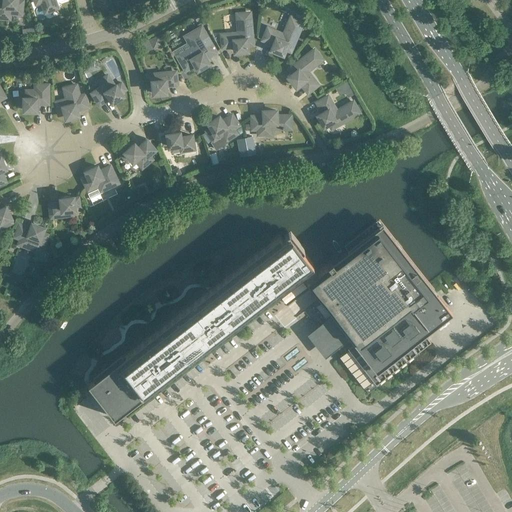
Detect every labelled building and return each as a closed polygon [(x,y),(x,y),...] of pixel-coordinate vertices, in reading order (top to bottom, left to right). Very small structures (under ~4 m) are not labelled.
[(0,0),(0,17),(9,18),(9,12),(21,13),(22,1),(16,1),(16,0),(0,0)] [(35,0),(36,3),(42,1),(46,12),(57,7),(54,0),(35,0)] [(122,0),(126,8),(127,7),(128,9),(137,5),(134,0),(122,0)] [(237,14),(239,33),(222,35),(223,47),(235,46),(235,51),(247,50),(247,44),(252,44),(249,13),(237,14)] [(263,39),(274,44),(272,49),(283,54),(285,48),(290,51),(302,22),(291,17),(284,35),(268,28),(263,39)] [(186,36),(192,46),(177,55),(185,69),(195,64),(198,69),(208,63),(205,58),(216,52),(201,27),(186,36)] [(159,36),(150,39),(154,49),(163,45),(159,36)] [(289,77),(296,86),(301,83),(308,92),(317,84),(307,71),(322,59),(314,49),(290,69),(293,73),(289,77)] [(90,61),(81,63),(83,72),(92,69),(90,61)] [(176,84),(175,72),(154,74),(154,72),(146,73),(148,91),(153,90),(154,92),(166,91),(165,85),(176,84)] [(113,85),(110,80),(107,76),(97,82),(100,87),(93,92),(99,102),(109,96),(112,101),(122,94),(121,92),(126,89),(121,82),(117,85),(116,84),(113,85)] [(348,82),(339,87),(343,94),(346,95),(353,91),(348,82)] [(18,107),(24,107),(24,109),(36,109),(36,103),(48,103),(48,85),(36,85),(36,91),(27,91),(27,96),(24,96),(24,98),(18,98),(18,107)] [(64,88),(67,99),(56,102),(59,114),(65,112),(66,118),(78,115),(76,109),(88,106),(84,95),(79,96),(76,85),(64,88)] [(336,111),(328,96),(317,102),(323,112),(318,115),(324,125),(329,123),(332,128),(359,112),(353,102),(336,111)] [(264,110),(264,116),(252,116),(252,128),(258,128),(258,134),(270,134),(270,128),(290,128),(290,116),(276,116),(276,110),(264,110)] [(207,131),(213,141),(211,142),(216,149),(227,142),(226,140),(236,133),(233,128),(238,125),(232,115),(222,121),(219,116),(209,123),(212,128),(207,131)] [(167,133),(167,135),(162,136),(163,144),(169,143),(169,145),(172,145),(173,150),(193,147),(191,135),(180,137),(179,131),(167,133)] [(252,136),(244,137),(248,155),(255,154),(252,136)] [(248,155),(244,137),(237,139),(240,156),(248,155)] [(122,156),(127,162),(132,158),(133,160),(135,158),(142,167),(151,159),(148,154),(155,149),(147,139),(138,147),(134,143),(125,150),(126,152),(122,156)] [(216,151),(210,153),(212,163),(219,161),(216,151)] [(86,171),(88,176),(83,179),(88,190),(99,185),(101,190),(112,185),(110,180),(115,177),(110,166),(99,171),(97,166),(86,171)] [(177,167),(170,170),(174,177),(180,174),(177,167)] [(139,189),(132,192),(135,199),(142,195),(139,189)] [(51,217),(72,214),(72,208),(74,208),(74,206),(79,205),(78,197),(73,198),(73,196),(61,197),(61,203),(50,205),(51,217)] [(0,208),(0,206),(0,221),(1,220),(4,225),(11,222),(9,217),(11,216),(6,205),(0,208)] [(15,236),(21,238),(19,244),(41,252),(47,235),(42,233),(44,228),(32,223),(30,229),(20,225),(15,236)] [(78,230),(81,235),(86,231),(83,226),(78,230)] [(322,328),(324,327),(335,342),(333,343),(334,344),(341,338),(343,340),(339,343),(344,349),(337,354),(368,394),(419,354),(414,348),(427,338),(422,330),(447,311),(429,287),(428,287),(381,227),(335,263),(331,258),(327,262),(328,263),(317,272),(311,264),(313,263),(302,249),(291,235),(288,238),(287,238),(276,247),(273,244),(95,382),(105,395),(107,393),(120,408),(294,273),(296,276),(303,270),(309,278),(306,280),(320,298),(312,304),(321,316),(316,321),(322,328)] [(9,237),(6,246),(11,248),(14,239),(9,237)]
